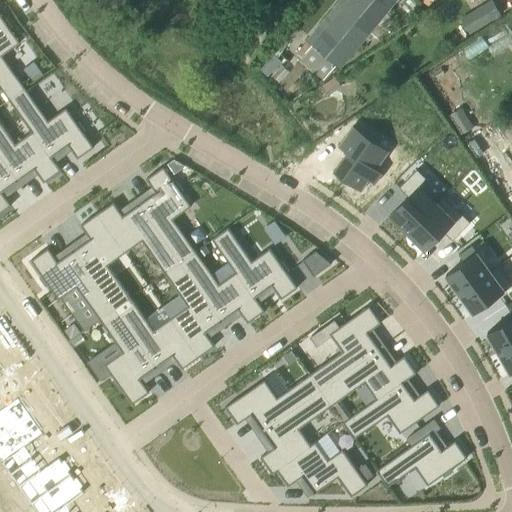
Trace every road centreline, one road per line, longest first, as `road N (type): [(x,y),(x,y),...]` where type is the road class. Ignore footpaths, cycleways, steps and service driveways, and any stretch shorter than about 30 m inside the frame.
road 1 (residential): [(383,262),(116,454)]
road 2 (residential): [(383,262),(456,352),(487,406),(511,485)]
road 3 (residential): [(166,129),(286,192),(383,262)]
road 4 (residential): [(0,250),(166,129)]
road 5 (residential): [(0,289),(116,454)]
road 6 (residential): [(39,0),(72,47),(166,129)]
